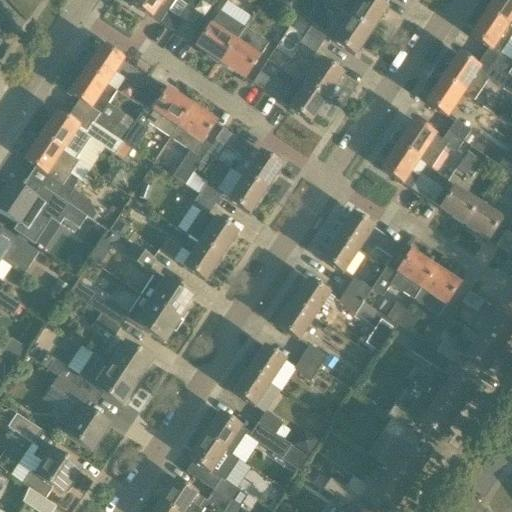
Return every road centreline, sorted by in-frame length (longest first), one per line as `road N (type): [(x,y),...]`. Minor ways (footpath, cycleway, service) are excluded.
road 1 (residential): [(121,511),(223,358),(232,322),(328,181)]
road 2 (residential): [(328,181),(263,137),(259,125),(78,12)]
road 3 (residential): [(328,181),(392,81),(415,65),(459,0)]
road 4 (residential): [(511,300),(397,217),(328,181)]
road 5 (residential): [(0,129),(78,12)]
